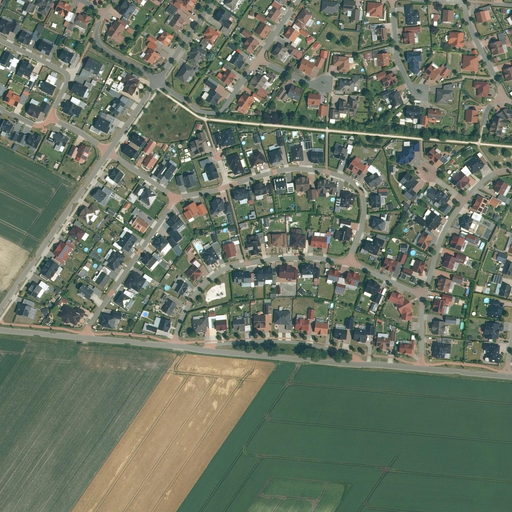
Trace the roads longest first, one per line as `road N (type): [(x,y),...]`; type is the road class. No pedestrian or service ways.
road 1 (residential): [(349,260),(364,216),(362,194),(327,171),(280,170),(174,198)]
road 2 (residential): [(349,260),(226,267),(190,299),(174,347)]
road 3 (residential): [(0,310),(109,152)]
road 4 (residential): [(195,349),(288,341),(370,365)]
road 5 (residential): [(195,349),(370,365)]
road 6 (residential): [(81,338),(174,198)]
road 7 (residential): [(511,102),(457,1),(429,0)]
road 8 (residential): [(257,59),(219,111),(197,110),(157,81)]
